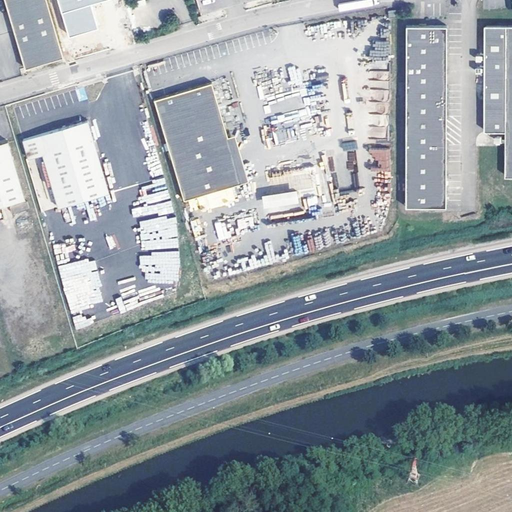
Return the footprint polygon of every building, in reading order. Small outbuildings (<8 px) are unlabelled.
[(63,56),(46,0),(5,0),(25,68),(63,56)] [(448,208),(448,26),(407,27),(408,208),(448,208)] [(511,178),(511,27),(487,27),(487,134),(509,134),(509,179),(511,178)] [(156,100),(186,199),(242,182),(229,136),(221,109),(219,104),(213,83),(156,100)] [(109,191),(88,120),(38,134),(24,138),(29,158),(44,154),(59,206),(109,191)] [(249,180),(235,134),(229,136),(242,182),(249,180)] [(0,204),(24,197),(7,141),(0,143),(0,204)] [(377,160),(377,168),(390,168),(389,148),(370,148),(370,160),(377,160)] [(297,193),(263,195),(263,210),(298,208),(297,193)] [(180,283),(179,252),(142,253),(143,284),(180,283)] [(84,314),(72,317),(76,329),(88,326),(84,314)]
